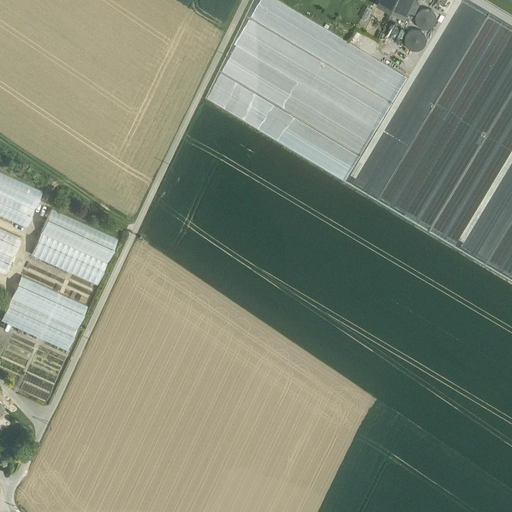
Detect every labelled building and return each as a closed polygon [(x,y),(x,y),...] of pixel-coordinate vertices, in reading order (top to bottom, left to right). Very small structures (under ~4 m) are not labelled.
[(413,0),(379,0),(378,4),(405,17),(413,0)] [(427,7),(417,23),(428,30),(439,15),(427,7)] [(409,50),(424,46),(420,28),(405,31),(409,50)] [(0,170),(0,212),(29,224),(43,188),(0,170)] [(118,238),(52,208),(41,231),(107,261),(118,238)] [(23,239),(0,228),(0,246),(16,254),(23,239)] [(107,261),(41,231),(31,253),(97,283),(107,261)] [(15,257),(0,250),(0,269),(8,273),(15,257)] [(87,306),(21,275),(1,319),(67,349),(87,306)]
